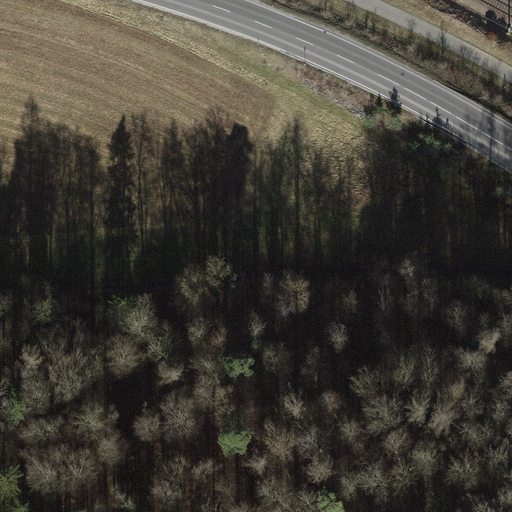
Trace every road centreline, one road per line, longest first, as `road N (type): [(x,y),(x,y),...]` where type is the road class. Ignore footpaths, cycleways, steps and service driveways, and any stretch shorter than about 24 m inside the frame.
road 1 (primary): [(511,148),(351,60),(194,0)]
road 2 (track): [(386,511),(505,489)]
